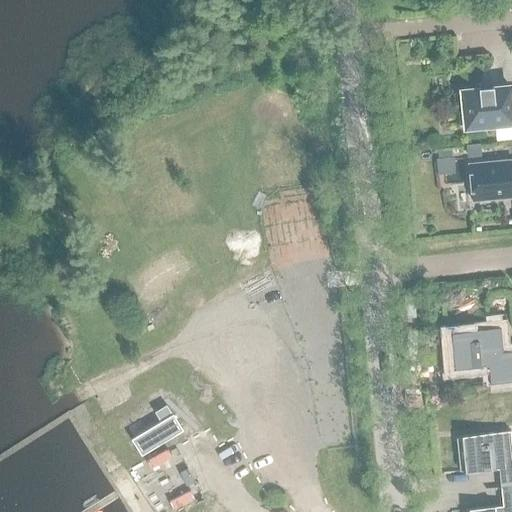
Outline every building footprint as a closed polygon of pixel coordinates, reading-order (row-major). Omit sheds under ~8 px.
[(511,123),(511,111),(510,87),(462,91),(465,128),(511,123)] [(511,159),(469,164),(472,201),(511,196),(511,159)] [(490,385),(511,382),(511,351),(502,353),(499,328),(452,333),(456,369),(488,366),(490,385)] [(133,437),(131,438),(140,454),(182,429),(176,420),(174,415),(172,413),(167,406),(166,404),(154,411),(160,420),(133,437)] [(501,487),(511,486),(511,451),(510,431),(463,436),(466,472),(499,469),(501,487)] [(159,511),(182,511),(205,497),(189,473),(178,480),(184,490),(158,507),(157,508),(159,511)] [(511,511),(511,486),(501,487),(503,506),(470,509),(470,511),(511,511)]
